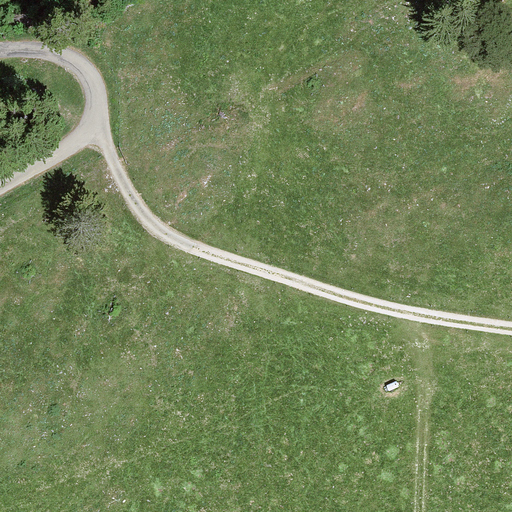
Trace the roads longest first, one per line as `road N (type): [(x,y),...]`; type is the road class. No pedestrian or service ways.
road 1 (track): [(102,127),(117,177),(151,223),(201,248),(377,306),(511,326)]
road 2 (unclassified): [(0,190),(102,127),(91,76),(67,57),(0,50)]
